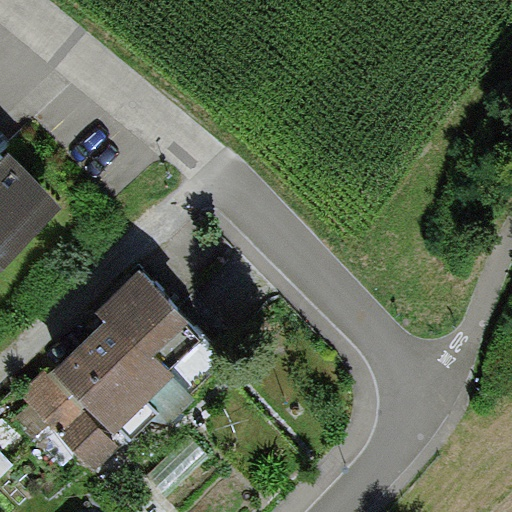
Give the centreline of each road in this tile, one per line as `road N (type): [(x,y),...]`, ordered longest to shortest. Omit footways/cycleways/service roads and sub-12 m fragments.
road 1 (residential): [(408,389),(390,341),(218,164),(16,0)]
road 2 (residential): [(408,389),(402,451),(340,511)]
